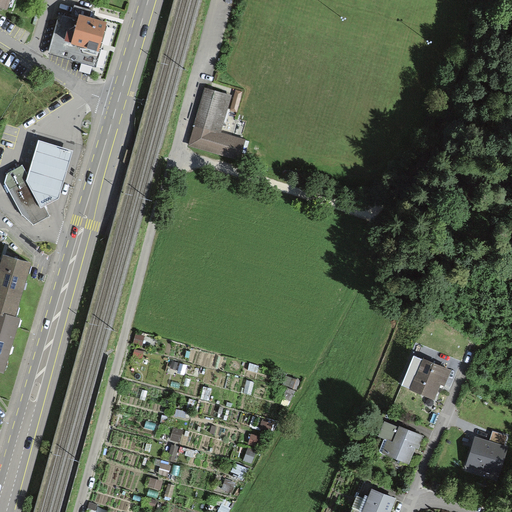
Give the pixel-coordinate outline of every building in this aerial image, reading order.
[(0,0),(0,6),(7,9),(10,0),(0,0)] [(75,5),(71,17),(77,19),(79,14),(93,18),(95,11),(75,5)] [(71,17),(59,14),(48,54),(96,67),(100,55),(98,54),(108,22),(93,18),(79,14),(77,19),(71,17)] [(231,95),(205,87),(188,145),(238,160),(244,139),(221,132),(231,95)] [(243,92),(236,90),(230,111),(237,113),(243,92)] [(27,174),(26,180),(41,207),(45,206),(59,198),(73,151),(38,140),(27,174)] [(27,174),(22,165),(7,173),(7,174),(4,182),(22,215),(33,225),(50,216),(45,206),(41,207),(26,180),(27,174)] [(0,314),(3,316),(3,313),(16,317),(32,264),(3,255),(0,266),(0,314)] [(3,316),(0,314),(0,372),(4,374),(21,318),(16,317),(3,313),(3,316)] [(133,343),(142,345),(145,335),(136,332),(133,343)] [(144,351),(135,348),(132,357),(142,359),(144,351)] [(409,389),(422,359),(414,355),(401,385),(409,389)] [(451,370),(422,358),(422,359),(409,389),(409,390),(434,401),(441,385),(444,386),(446,383),(451,370)] [(247,370),(257,373),(259,366),(249,363),(247,370)] [(187,366),(180,364),(177,373),(184,375),(187,366)] [(297,389),(300,380),(286,376),(283,384),(297,389)] [(244,393),(251,395),(255,382),(247,380),(244,393)] [(201,399),(209,401),(211,388),(203,387),(201,399)] [(296,391),(288,387),(282,398),(290,402),(296,391)] [(140,399),(145,400),(148,391),(142,389),(140,399)] [(186,409),(192,411),(195,400),(189,398),(186,409)] [(189,419),(191,412),(175,409),(173,416),(189,419)] [(253,426),(256,417),(250,415),(247,424),(253,426)] [(154,430),(156,423),(146,420),(144,428),(154,430)] [(271,430),(273,423),(262,420),(260,427),(271,430)] [(399,427),(385,421),(378,436),(384,439),(387,440),(382,453),(409,464),(415,450),(416,448),(419,450),(424,436),(399,425),(399,427)] [(170,440),(180,443),(183,430),(173,428),(170,440)] [(493,431),(490,440),(505,445),(508,436),(493,431)] [(259,446),(261,436),(251,433),(248,444),(259,446)] [(490,440),(475,436),(466,466),(499,476),(508,446),(505,445),(490,440)] [(387,440),(384,439),(379,451),(382,453),(387,440)] [(166,459),(174,462),(179,447),(172,444),(169,454),(168,454),(166,459)] [(235,455),(242,457),(245,448),(237,446),(235,455)] [(243,460),(252,463),(256,450),(248,447),(243,460)] [(185,455),(194,458),(196,451),(187,449),(185,455)] [(168,465),(169,463),(155,459),(154,465),(160,467),(158,474),(167,477),(169,472),(170,472),(171,466),(168,465)] [(248,474),(250,469),(234,463),(231,472),(238,475),(238,477),(244,479),(246,473),(248,474)] [(171,474),(178,476),(181,467),(174,465),(171,474)] [(160,490),(163,481),(151,478),(148,487),(160,490)] [(232,492),(236,482),(225,479),(222,489),(232,492)] [(164,495),(171,498),(176,485),(169,483),(164,495)] [(396,498),(371,488),(368,497),(362,511),(361,511),(390,511),(391,511),(396,498)] [(157,498),(159,492),(149,489),(147,496),(157,498)] [(362,511),(368,497),(365,495),(363,499),(356,496),(351,508),(362,511)] [(228,501),(218,496),(215,503),(220,506),(222,503),(226,505),(228,501)] [(156,507),(157,500),(150,499),(149,505),(156,507)] [(87,509),(95,511),(97,504),(89,502),(87,509)] [(222,503),(220,506),(218,511),(220,511),(229,511),(231,508),(226,505),(222,503)]
